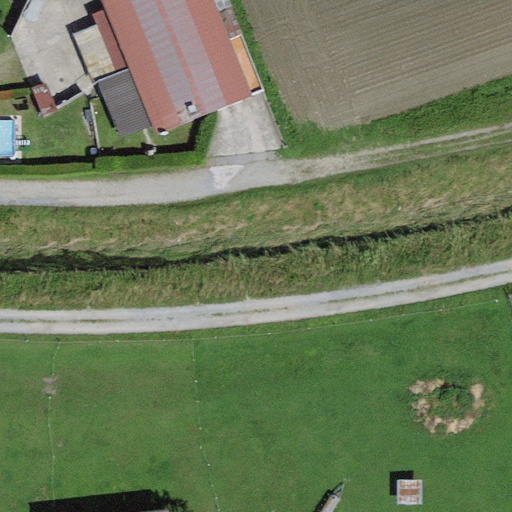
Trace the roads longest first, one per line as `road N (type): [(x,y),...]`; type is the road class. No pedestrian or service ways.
road 1 (track): [(0,185),(84,192),(435,156),(511,129)]
road 2 (track): [(0,320),(199,335),(511,277)]
